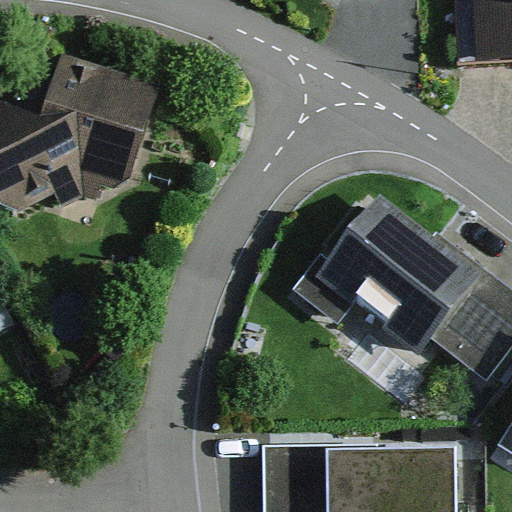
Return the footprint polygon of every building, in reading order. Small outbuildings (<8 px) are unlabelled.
[(458,2),(461,67),(511,64),(511,0),(495,0),(496,1),(458,2)] [(131,184),(157,91),(59,65),(0,95),(0,94),(0,207),(3,214),(19,215),(56,198),(63,213),(84,203),(96,206),(99,191),(112,194),(131,184)] [(511,296),(437,239),(434,244),(379,201),(331,263),(320,254),(288,295),(339,335),(351,320),(422,375),(441,351),(459,365),(485,385),(511,350),(511,296)] [(511,430),(500,450),(511,458),(511,430)] [(457,511),(456,459),(380,461),(380,451),(369,451),(266,454),(267,511),(457,511)]
